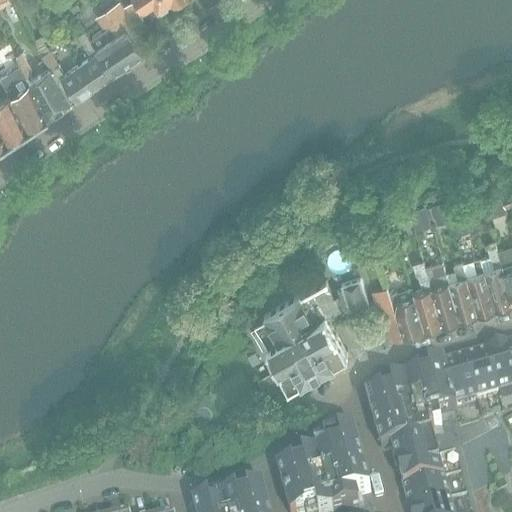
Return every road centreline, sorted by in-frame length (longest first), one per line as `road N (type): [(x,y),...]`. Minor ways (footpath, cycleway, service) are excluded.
road 1 (residential): [(262,0),(82,129),(0,174)]
road 2 (residential): [(0,511),(119,475),(176,483)]
road 3 (residential): [(511,327),(349,380)]
road 4 (residential): [(349,380),(386,511)]
